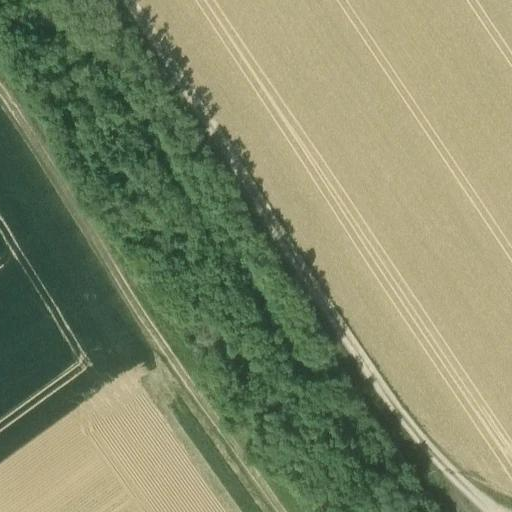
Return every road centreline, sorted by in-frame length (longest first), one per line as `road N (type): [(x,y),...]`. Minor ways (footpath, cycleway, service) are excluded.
road 1 (track): [(118,0),(469,511)]
road 2 (track): [(0,97),(279,511)]
